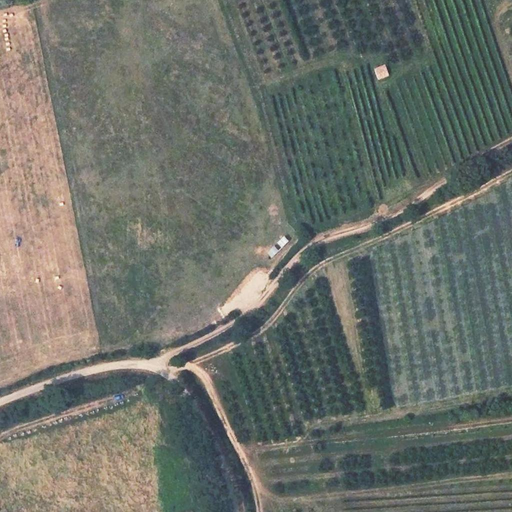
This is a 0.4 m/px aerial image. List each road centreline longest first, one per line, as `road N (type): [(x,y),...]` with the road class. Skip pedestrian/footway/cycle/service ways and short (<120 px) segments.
road 1 (track): [(511,144),(409,210),(311,247),(231,327),(154,365)]
road 2 (residential): [(0,402),(107,367),(154,365),(204,422),(234,511)]
road 3 (track): [(160,362),(197,371),(205,381),(258,511)]
